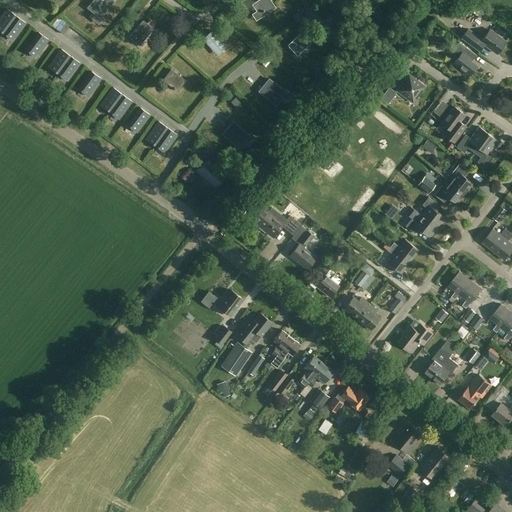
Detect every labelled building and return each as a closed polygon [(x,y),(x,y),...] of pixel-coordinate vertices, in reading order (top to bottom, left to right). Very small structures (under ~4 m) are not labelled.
[(111,0),(90,0),(85,6),(97,17),(112,1),(111,0)] [(276,8),(270,0),(258,0),(252,4),(261,17),(276,8)] [(382,1),(380,0),(364,0),(359,5),(368,14),(382,1)] [(0,18),(0,31),(3,34),(16,16),(7,9),(0,18)] [(55,24),(64,30),(70,22),(61,15),(55,24)] [(16,16),(3,34),(12,41),(26,23),(16,16)] [(152,31),(141,22),(129,37),(140,46),(152,31)] [(482,40),(468,29),(462,38),(479,51),(485,44),(497,54),(506,42),(490,30),(482,40)] [(226,47),(212,31),(203,38),(217,55),(226,47)] [(48,40),(39,33),(26,50),(35,58),(48,40)] [(311,43),(302,33),(288,45),(297,56),(311,43)] [(476,55),(459,42),(451,52),(458,58),(454,63),(470,75),(473,71),(476,71),(475,68),(477,66),(471,62),(476,55)] [(57,74),(70,56),(61,49),(48,67),(57,74)] [(80,63),(70,56),(57,74),(67,81),(80,63)] [(186,81),(171,69),(163,80),(178,92),(186,81)] [(101,79),(91,71),(78,89),(88,96),(101,79)] [(425,86),(409,74),(397,90),(413,102),(425,86)] [(269,79),(259,91),(276,105),(286,93),(269,79)] [(109,112),(122,94),(113,87),(100,105),(109,112)] [(396,92),(389,87),(381,99),(388,104),(396,92)] [(109,112),(118,119),(131,101),(122,94),(109,112)] [(466,115),(454,106),(441,123),(448,129),(443,135),(454,143),(466,126),(460,122),(466,115)] [(149,115),(140,107),(127,125),(136,132),(149,115)] [(168,128),(158,121),(145,139),(155,146),(168,128)] [(233,122),(223,134),(240,148),(250,136),(233,122)] [(475,153),(488,134),(479,127),(470,138),(465,134),(456,147),(465,153),(468,148),(475,153)] [(177,134),(168,128),(155,146),(164,152),(177,134)] [(498,141),(488,134),(475,153),(481,157),(477,162),(485,168),(494,156),(490,152),(498,141)] [(207,146),(199,139),(189,149),(197,156),(207,146)] [(226,177),(207,159),(197,170),(216,188),(226,177)] [(451,182),(465,193),(472,183),(465,177),(469,171),(459,164),(452,173),(456,176),(451,182)] [(427,193),(430,191),(431,192),(439,184),(430,175),(419,186),(427,193)] [(457,203),(465,193),(451,182),(446,188),(442,186),(435,195),(445,203),(449,197),(457,203)] [(427,209),(422,215),(438,227),(445,218),(434,209),(438,204),(429,197),(422,205),(427,209)] [(294,235),(302,225),(295,220),(289,216),(287,218),(272,206),(268,211),(263,207),(253,220),(267,230),(266,231),(273,237),(282,225),(294,235)] [(507,211),(502,206),(493,218),(498,222),(507,211)] [(391,215),(397,217),(400,210),(394,208),(391,215)] [(429,238),(438,227),(422,215),(417,221),(413,217),(405,226),(415,234),(418,229),(429,238)] [(315,235),(302,225),(294,235),(292,238),(299,244),(290,255),(307,268),(316,257),(304,248),(315,235)] [(482,242),(494,251),(510,231),(506,228),(501,234),(493,228),(482,242)] [(511,233),(510,231),(494,251),(506,260),(511,252),(511,242),(509,240),(511,236),(511,233)] [(391,246),(410,262),(420,250),(406,239),(400,247),(394,243),(391,246)] [(410,262),(391,246),(389,249),(394,254),(388,262),(401,273),(410,262)] [(337,259),(333,256),(317,275),(322,279),(316,285),(330,297),(339,286),(325,275),(337,259)] [(374,270),(365,263),(361,269),(363,271),(355,282),(361,286),(374,270)] [(456,299),(460,294),(471,280),(460,271),(449,285),(456,291),(452,296),(456,299)] [(479,279),(485,282),(489,277),(483,273),(479,279)] [(460,294),(467,300),(463,305),(467,308),(482,289),(471,280),(460,294)] [(445,295),(451,298),(454,291),(449,288),(445,295)] [(243,300),(231,290),(222,300),(222,299),(217,305),(230,315),(243,300)] [(406,298),(401,294),(389,309),(393,313),(406,298)] [(358,319),(370,304),(362,297),(359,301),(354,297),(345,308),(358,319)] [(378,310),(370,304),(358,319),(371,329),(380,318),(375,314),(378,310)] [(502,327),(511,313),(511,312),(501,304),(490,318),(498,324),(494,329),(498,332),(502,327)] [(476,313),(471,309),(462,321),(467,325),(476,313)] [(443,310),(436,318),(442,323),(448,314),(443,310)] [(273,322),(261,312),(255,320),(251,316),(241,328),(242,329),(237,335),(246,342),(250,338),(255,342),(261,335),(273,322)] [(511,337),(511,313),(502,327),(509,333),(505,338),(509,341),(511,337)] [(484,319),(478,315),(469,327),(475,332),(484,319)] [(433,333),(421,324),(417,329),(411,325),(405,332),(406,333),(399,342),(412,352),(420,341),(425,345),(433,333)] [(232,332),(224,326),(214,338),(222,344),(232,332)] [(464,326),(459,334),(467,339),(472,331),(464,326)] [(271,352),(275,356),(291,337),(282,329),(273,339),(278,343),(271,352)] [(300,344),(291,337),(275,356),(276,356),(271,363),(277,368),(285,357),(284,356),(288,352),(292,355),(300,344)] [(252,352),(237,342),(221,366),(236,376),(252,352)] [(425,372),(433,378),(452,354),(443,346),(440,350),(433,358),(435,359),(425,372)] [(483,350),(477,346),(467,358),(473,363),(483,350)] [(489,350),(484,356),(495,364),(499,358),(489,350)] [(452,354),(433,378),(441,384),(450,372),(451,373),(458,365),(450,358),(453,354),(452,354)] [(264,358),(259,355),(247,372),(253,376),(264,358)] [(297,382),(304,388),(307,383),(324,363),(314,355),(305,366),(308,369),(297,382)] [(334,371),(324,363),(307,383),(312,387),(316,382),(313,380),(317,376),(325,383),(334,371)] [(287,375),(281,370),(269,386),(275,391),(287,375)] [(487,381),(481,375),(472,386),(471,385),(459,399),(471,408),(481,397),(477,393),(487,381)] [(294,380),(289,376),(277,391),(283,395),(294,380)] [(370,396),(359,388),(356,393),(348,386),(342,395),(339,392),(328,406),(335,412),(345,398),(349,401),(349,402),(359,410),(370,396)] [(325,394),(320,389),(310,401),(316,405),(325,394)] [(511,399),(502,392),(498,389),(492,396),(485,404),(495,412),(493,413),(508,425),(511,419),(511,409),(510,408),(511,405),(511,399)] [(332,424),(325,419),(318,430),(326,434),(332,424)] [(424,434),(411,424),(396,442),(410,453),(416,445),(416,444),(424,434)] [(452,458),(439,446),(421,468),(435,479),(452,458)] [(410,465),(397,454),(388,465),(401,476),(410,465)] [(398,475),(389,481),(392,487),(401,481),(398,475)] [(464,475),(449,503),(456,507),(471,479),(464,475)] [(420,495),(410,486),(399,499),(410,508),(420,495)] [(488,511),(487,511),(474,501),(465,511),(505,511),(495,504),(488,511)]
